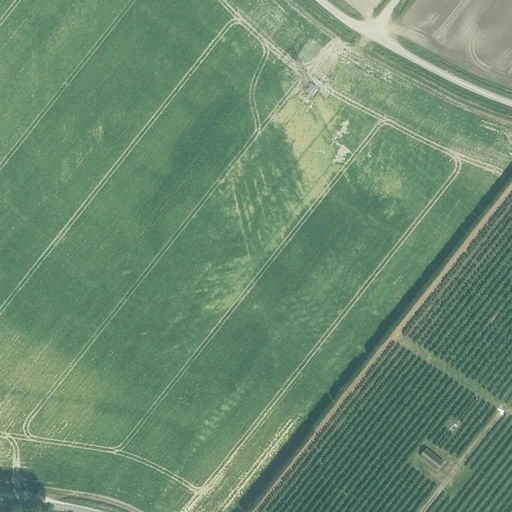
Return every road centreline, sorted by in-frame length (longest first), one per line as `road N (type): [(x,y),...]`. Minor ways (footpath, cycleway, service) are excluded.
road 1 (unclassified): [(511,102),(438,72),(319,0)]
road 2 (track): [(425,511),(505,411),(511,415)]
